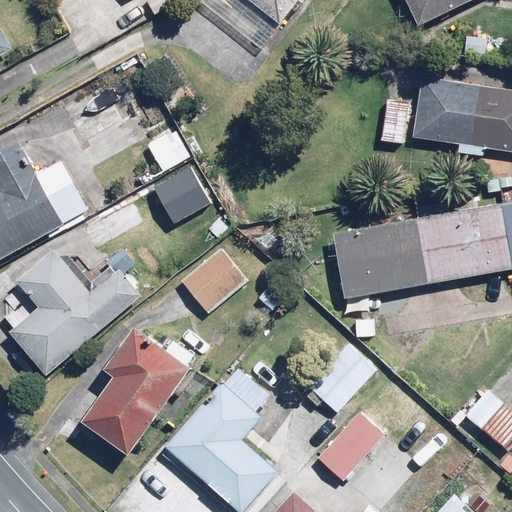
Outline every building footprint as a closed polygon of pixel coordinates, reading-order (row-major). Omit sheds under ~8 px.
[(200,0),(265,49),(294,10),(298,12),(307,0),(200,0)] [(477,0),(410,0),(423,27),(477,0)] [(0,55),(13,48),(0,24),(0,55)] [(511,88),(425,76),(416,136),(460,142),(459,152),(485,156),(486,146),(511,149),(511,88)] [(410,101),(387,99),(381,142),(405,145),(410,101)] [(191,158),(176,129),(150,142),(165,171),(191,158)] [(40,175),(17,137),(0,146),(0,259),(88,207),(61,162),(40,175)] [(146,220),(132,195),(83,223),(97,248),(146,220)] [(511,269),(511,200),(336,230),(347,297),(511,269)] [(250,281),(221,246),(183,277),(212,313),(250,281)] [(69,254),(64,258),(55,247),(19,279),(43,306),(12,334),(49,376),(143,293),(121,268),(115,273),(109,266),(92,280),(69,254)] [(186,364),(194,353),(174,340),(166,351),(134,330),(109,367),(119,373),(86,423),(133,455),(191,368),(186,364)] [(339,413),(378,370),(350,344),(310,388),(339,413)] [(264,418),(224,382),(166,446),(239,511),(244,511),(281,472),(245,439),(264,418)] [(511,447),(511,408),(490,389),(469,414),(510,450),(511,447)] [(387,432),(361,410),(320,458),(346,480),(387,432)] [(318,511),(295,491),(275,511),(318,511)] [(476,511),(455,494),(438,511),(476,511)]
